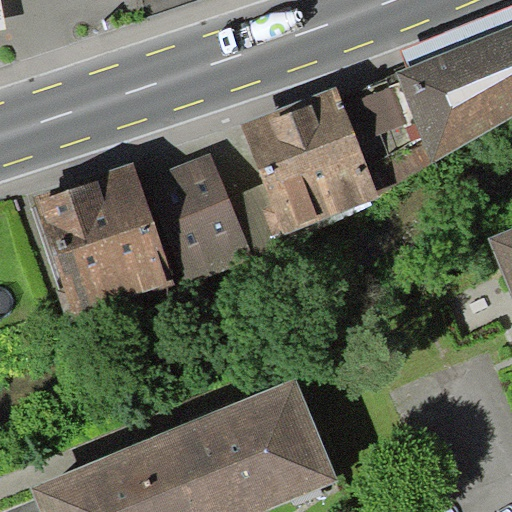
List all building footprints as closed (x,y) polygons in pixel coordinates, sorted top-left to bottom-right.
[(408,69),(511,26),(511,5),(401,51),(408,69)] [(431,162),(511,116),(511,26),(408,69),(397,72),(431,162)] [(264,183),(283,233),(380,196),(336,86),(240,124),(264,183)] [(408,122),(392,86),(361,99),(377,136),(408,122)] [(144,181),(186,282),(252,257),(249,247),(229,197),(211,154),(144,181)] [(32,195),(73,312),(177,283),(144,181),(134,161),(94,173),(95,177),(32,195)] [(283,233),(264,183),(229,197),(249,247),(283,233)] [(511,294),(511,227),(488,237),(511,294)] [(31,487),(41,511),(262,511),(338,481),(296,378),(31,487)]
